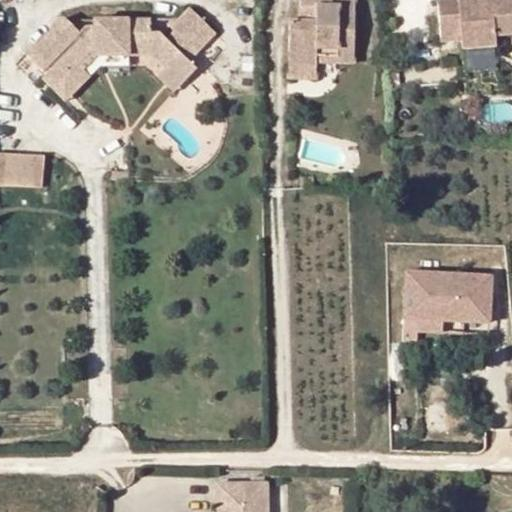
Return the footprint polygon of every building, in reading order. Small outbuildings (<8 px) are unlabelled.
[(354,0),(299,0),(299,7),(306,8),(305,23),(299,23),(289,23),(288,66),(316,67),(316,63),(316,57),(336,57),(336,63),(353,63),(354,0)] [(511,0),(460,0),(437,2),(440,39),(460,37),(462,49),(495,46),(494,36),(511,34),(511,0)] [(93,27),(85,27),(78,34),(63,19),(26,56),(42,73),(47,68),(50,72),(42,80),(64,103),(89,78),(82,71),(95,57),(128,57),(150,56),(163,70),(165,71),(181,55),(185,58),(193,50),(196,53),(215,34),(189,9),(170,28),(173,31),(165,40),(158,34),(150,33),(150,21),(93,21),(93,27)] [(185,58),(181,55),(165,71),(163,70),(157,77),(173,93),(196,70),(185,58)] [(128,57),(95,57),(82,71),(89,78),(99,67),(128,67),(128,57)] [(316,67),(288,66),(288,79),(315,79),(316,67)] [(0,186),(49,187),(49,153),(0,153),(0,186)] [(313,178),(301,179),(301,189),(314,189),(313,178)] [(490,277),(405,273),(404,306),(416,306),(415,320),(442,321),(462,322),(462,315),(489,316),(490,277)] [(416,306),(404,306),(403,319),(415,320),(416,306)] [(489,316),(462,315),(462,322),(488,324),(489,316)] [(442,321),(415,320),(415,332),(441,333),(442,321)] [(266,511),(266,484),(216,485),(216,511),(266,511)]
